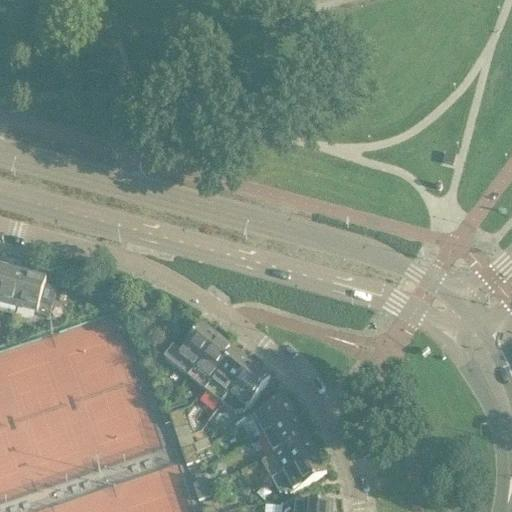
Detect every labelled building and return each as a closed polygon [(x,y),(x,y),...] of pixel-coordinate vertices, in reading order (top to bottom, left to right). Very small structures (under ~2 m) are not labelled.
[(55,283),(77,281),(76,270),(55,272),(55,283)] [(26,276),(6,271),(0,294),(0,305),(17,310),(26,276)] [(50,320),(57,291),(45,288),(47,282),(26,276),(17,310),(36,315),(36,317),(50,320)] [(198,330),(179,354),(173,349),(164,360),(188,379),(219,341),(201,327),(198,330)] [(146,328),(137,338),(143,344),(152,334),(146,328)] [(219,341),(188,379),(205,392),(235,355),(219,341)] [(222,406),(252,368),(235,355),(205,392),(222,406)] [(256,400),(268,385),(270,382),(252,368),(222,406),(236,417),(237,415),(240,417),(241,415),(243,416),(246,412),(256,400)] [(251,418),(262,438),(296,420),(285,400),(282,402),(251,418)] [(169,416),(172,424),(184,420),(181,412),(169,416)] [(184,420),(172,424),(175,432),(187,428),(184,420)] [(296,420),(262,438),(272,457),(306,439),(296,420)] [(316,458),(311,448),(306,439),(272,457),(261,463),(271,482),(316,458)] [(181,451),(184,460),(196,456),(193,447),(181,451)] [(196,456),(184,460),(187,468),(199,464),(196,456)] [(326,478),(321,468),(316,458),(271,482),(279,497),(283,495),(285,497),(289,495),(290,497),(326,478)] [(193,487),(196,495),(208,491),(205,482),(193,487)] [(208,491),(196,495),(199,503),(211,499),(208,491)] [(332,511),(333,506),(329,506),(292,503),(291,506),(287,506),(287,509),(281,508),(281,511),(332,511)]
